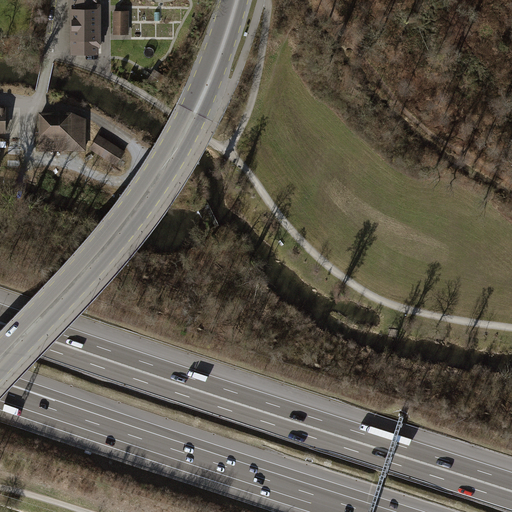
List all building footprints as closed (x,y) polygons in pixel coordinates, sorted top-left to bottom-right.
[(96,0),(72,0),(72,54),(97,54),(96,0)] [(127,12),(114,13),(114,34),(127,34),(127,12)] [(163,76),(155,70),(148,80),(157,85),(163,76)] [(72,111),(39,112),(39,150),(86,150),(86,118),(72,111)] [(91,148),(116,165),(124,151),(99,136),(91,148)]
